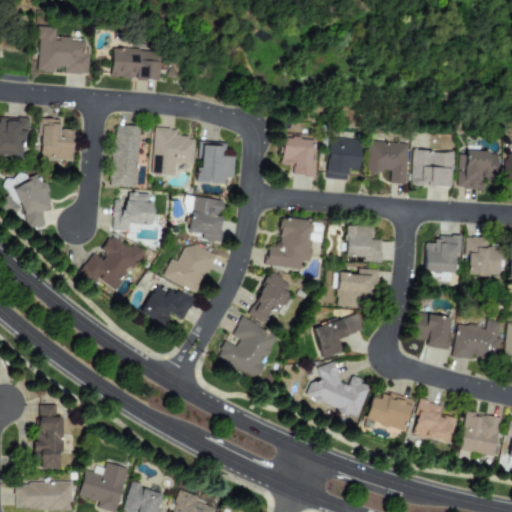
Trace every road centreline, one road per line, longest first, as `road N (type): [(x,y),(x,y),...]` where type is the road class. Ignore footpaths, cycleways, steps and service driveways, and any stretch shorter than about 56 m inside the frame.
road 1 (secondary): [(307,452),(125,356),(0,259)]
road 2 (residential): [(404,211),(396,299),(380,361),(511,397)]
road 3 (residential): [(256,130),(234,268),(170,384)]
road 4 (residential): [(246,196),(511,216)]
road 5 (secondary): [(0,312),(103,390),(194,442)]
road 6 (residential): [(94,100),(178,108),(256,130)]
road 7 (residential): [(94,100),(86,195),(74,225)]
